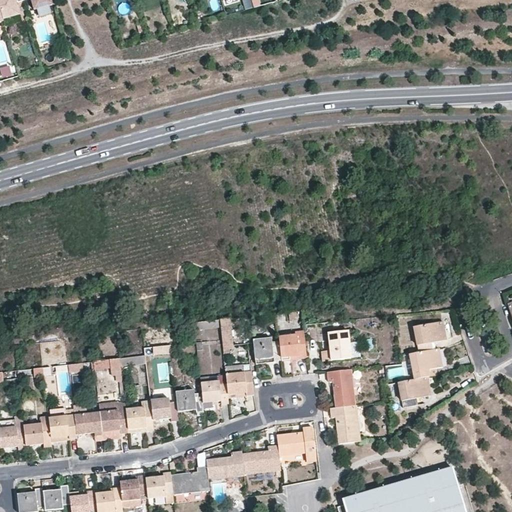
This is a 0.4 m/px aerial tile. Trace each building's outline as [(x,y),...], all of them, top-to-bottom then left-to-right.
[(0,0),(0,9),(3,19),(20,14),(16,2),(24,0),(23,0),(0,0)] [(23,0),(24,0),(23,0),(31,0),(34,9),(52,4),(50,0),(23,0)] [(242,0),(243,8),(251,7),(249,0),(242,0)] [(9,65),(0,65),(0,76),(10,76),(9,65)] [(220,329),(219,321),(194,324),(195,332),(220,329)] [(441,332),(439,323),(414,328),(418,354),(434,351),(432,344),(446,341),(444,331),(441,332)] [(232,339),(230,330),(220,331),(221,340),(232,339)] [(347,331),(328,334),(331,361),(351,358),(347,331)] [(279,342),(281,358),(299,356),(300,359),(307,359),(303,332),(297,333),(297,336),(278,338),(279,342)] [(254,348),(256,360),(274,359),(274,362),(281,361),(281,358),(279,342),(272,343),(271,339),(253,341),(254,348)] [(435,351),(434,351),(418,354),(410,355),(414,381),(424,379),(427,378),(429,378),(428,371),(435,369),(442,369),(440,359),(437,359),(435,351)] [(120,360),(121,368),(146,365),(145,357),(120,360)] [(94,362),(95,371),(121,368),(120,360),(94,362)] [(69,365),(70,374),(95,371),(94,362),(69,365)] [(305,364),(296,364),(296,373),(304,374),(305,364)] [(225,368),(226,376),(244,374),(243,366),(225,368)] [(226,377),(228,395),(246,393),(247,397),(254,396),(252,381),(250,366),(243,366),(244,374),(226,376),(226,377)] [(44,375),(43,368),(34,369),(35,378),(44,377),(44,375)] [(356,407),(352,370),(327,373),(329,383),(333,383),(336,409),(356,407)] [(106,379),(112,392),(119,389),(113,376),(106,379)] [(219,377),(219,382),(210,383),(210,377),(200,378),(202,394),(203,404),(221,402),(222,405),(229,404),(228,399),(228,395),(226,377),(219,377)] [(424,379),(414,381),(398,383),(403,408),(418,405),(417,399),(430,397),(428,387),(425,388),(424,379)] [(202,394),(195,394),(195,391),(176,393),(177,403),(178,412),(196,410),(197,414),(204,413),(203,404),(202,394)] [(151,401),(153,421),(171,419),(172,422),(179,421),(178,412),(177,403),(170,403),(169,399),(151,401)] [(141,402),(142,409),(126,410),(128,430),(147,428),(147,431),(154,431),(153,421),(151,401),(141,402)] [(74,411),(74,416),(92,414),(92,410),(91,404),(74,406),(74,411)] [(118,405),(118,404),(99,406),(99,409),(100,413),(118,411),(118,405)] [(118,405),(118,411),(100,413),(102,433),(121,431),(121,434),(128,434),(128,430),(126,410),(125,405),(118,405)] [(359,443),(356,407),(336,409),(331,409),(333,419),(337,419),(340,445),(359,443)] [(92,410),(92,414),(74,416),(77,436),(95,434),(96,437),(102,436),(102,433),(100,413),(99,409),(92,410)] [(48,419),(51,439),(69,437),(70,440),(77,439),(77,436),(74,416),(74,411),(66,412),(66,417),(48,419)] [(22,417),(24,427),(41,425),(40,419),(40,415),(22,417)] [(15,418),(16,428),(0,429),(0,449),(18,447),(19,450),(26,450),(26,447),(24,427),(22,417),(15,418)] [(40,419),(41,425),(24,427),(26,447),(44,445),(44,448),(51,447),(51,439),(48,419),(48,418),(40,419)] [(303,430),(303,434),(277,437),(278,447),(279,457),(305,454),(306,463),(316,461),(313,428),(303,430)] [(269,448),(268,452),(242,455),(244,475),(281,471),(279,457),(278,447),(269,448)] [(207,467),(208,481),(244,477),(244,475),(242,455),(242,453),(232,454),(233,459),(206,461),(207,467)] [(197,469),(197,473),(171,476),(172,493),(173,495),(209,492),(208,481),(207,467),(197,469)] [(466,511),(454,469),(343,499),(346,511),(466,511)] [(164,477),(145,480),(146,487),(147,499),(165,497),(166,504),(174,503),(173,495),(172,493),(171,476),(170,474),(164,474),(164,477)] [(141,505),(141,500),(140,496),(147,495),(146,487),(145,480),(145,476),(138,477),(138,480),(120,482),(120,489),(122,508),(141,505)] [(61,487),(61,490),(43,492),(45,508),(44,511),(46,511),(64,510),(64,506),(70,505),(69,498),(68,487),(61,487)] [(35,490),(36,493),(18,495),(19,511),(37,511),(38,509),(45,508),(43,492),(42,489),(35,490)] [(113,490),(114,493),(95,495),(97,510),(97,511),(122,511),(122,508),(120,489),(113,490)] [(88,493),(88,496),(69,498),(70,505),(71,511),(89,511),(90,511),(97,510),(95,495),(95,492),(88,493)]
